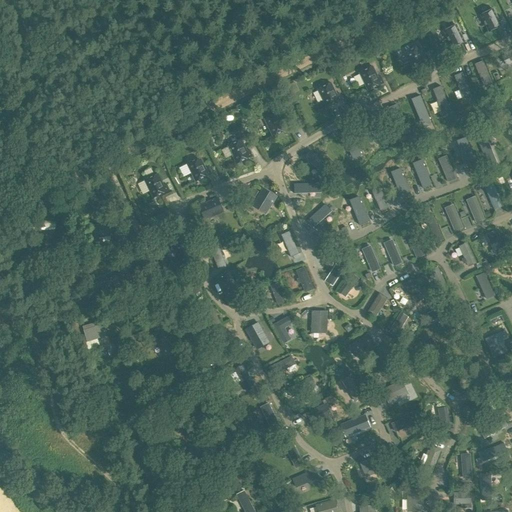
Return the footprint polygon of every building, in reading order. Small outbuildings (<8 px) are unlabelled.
[(504,22),(501,17),(499,18),(493,6),(480,13),(479,13),(489,31),(502,24),(502,23),(504,22)] [(467,39),(465,33),(462,35),(456,23),(443,30),(452,48),(465,41),(465,40),(467,39)] [(419,46),(406,53),(414,70),(428,64),(427,63),(430,62),(427,56),(425,58),(419,46)] [(511,52),(508,54),(502,57),(507,66),(511,63),(511,52)] [(483,61),(475,64),(478,70),(480,76),(483,82),(485,87),(493,84),(490,78),(488,72),(486,66),(483,61)] [(373,67),(360,73),(368,91),(381,84),(384,82),(381,77),(379,78),(373,67)] [(469,89),(467,84),(465,78),(462,72),(454,76),(457,82),(459,87),(461,93),(464,99),(472,95),(469,89)] [(331,83),(318,90),(327,107),(340,100),(342,99),(340,93),(337,95),(331,83)] [(450,109),(447,101),(444,94),(441,87),(441,86),(433,89),(434,90),(436,97),(439,104),(443,112),(450,109)] [(429,115),(426,108),(423,102),(421,96),(412,99),(412,100),(415,107),(417,113),(420,119),(422,125),(431,121),(429,115)] [(405,123),(402,117),(399,110),(397,104),(388,108),(391,114),(393,121),(396,127),(399,133),(408,130),(407,129),(405,123)] [(323,113),(329,128),(340,124),(336,116),(341,114),(338,106),(323,113)] [(277,112),(262,119),(272,138),(276,136),(276,137),(277,137),(277,136),(277,135),(282,133),(283,133),(284,133),(284,132),(289,130),(286,123),(283,124),(277,112)] [(382,134),(380,128),(377,122),(374,116),(366,119),(368,125),(371,131),(373,137),(376,143),(376,145),(385,141),(385,140),(382,134)] [(359,150),(356,143),(353,137),(351,131),(342,135),(345,142),(349,149),(352,157),(353,158),(353,160),(362,156),(359,150)] [(494,156),(491,149),(489,142),(486,135),(477,139),(480,146),(483,153),(485,159),(488,166),(497,162),(494,156)] [(474,156),(471,150),(469,144),(466,138),(457,142),(459,147),(461,152),(464,159),(467,166),(476,162),(474,156)] [(241,140),(226,147),(235,165),(239,164),(240,164),(241,163),(246,160),(247,161),(248,160),(248,159),(253,157),(249,150),(246,151),(241,140)] [(325,163),(320,159),(315,155),(311,151),(305,158),(310,162),(315,166),(321,171),(326,175),(331,168),(330,167),(325,163)] [(454,173),(452,168),(450,162),(447,156),(440,160),(442,165),(444,171),(447,176),(449,182),(450,181),(457,179),(454,173)] [(200,157),(185,164),(194,183),(198,181),(199,181),(200,181),(200,180),(205,177),(206,178),(207,177),(207,176),(212,174),(208,167),(205,169),(200,157)] [(429,179),(427,173),(425,166),(422,160),(418,162),(413,164),(416,170),(418,176),(421,182),(423,188),(424,188),(432,185),(429,179)] [(407,188),(405,181),(402,175),(400,169),(391,172),(394,179),(396,185),(399,191),(401,197),(402,197),(404,196),(410,194),(407,188)] [(157,173),(143,180),(152,199),(156,197),(157,197),(158,196),(163,194),(164,194),(164,193),(169,190),(166,184),(163,185),(157,173)] [(322,192),(321,183),(315,183),(308,183),(301,184),(294,184),(295,192),(295,193),(301,193),(307,193),(313,192),(322,192)] [(386,202),(384,195),(381,189),(379,183),(370,186),(373,193),(375,199),(378,205),(380,211),(381,211),(389,208),(386,202)] [(503,205),(500,200),(498,194),(495,189),(493,183),(491,184),(485,187),(487,192),(490,198),(492,203),(495,209),(503,205)] [(255,196),(258,191),(253,188),(250,193),(255,196)] [(262,188),(251,207),(265,215),(277,197),(262,188)] [(88,195),(85,195),(88,211),(100,209),(99,200),(96,200),(94,190),(87,191),(88,195)] [(219,196),(200,204),(199,205),(205,220),(225,212),(219,196)] [(366,216),(364,210),(361,203),(359,197),(350,200),(353,207),(355,213),(358,219),(360,225),(361,225),(369,222),(366,216)] [(482,214),(480,208),(477,203),(475,197),(467,201),(469,206),(472,212),(474,217),(476,223),(485,219),(482,214)] [(322,219),(327,214),(331,210),(325,204),(321,208),(316,212),(312,217),(307,221),(314,228),(318,223),(322,219)] [(461,221),(459,216),(456,210),(454,205),(446,209),(448,214),(451,220),(453,225),(455,231),(464,227),(461,221)] [(434,217),(426,221),(428,226),(431,232),(433,237),(436,243),(444,239),(441,234),(439,228),(436,223),(434,217)] [(38,221),(33,235),(50,240),(54,227),(38,221)] [(99,238),(115,237),(115,227),(98,228),(99,238)] [(502,248),(500,243),(497,237),(495,232),(487,235),(490,240),(492,245),(494,250),(492,251),(493,254),(496,253),(497,257),(505,254),(502,248)] [(423,249),(420,244),(418,238),(416,233),(407,236),(410,242),(412,247),(415,253),(417,258),(425,255),(423,249)] [(296,248),(293,241),(290,234),(283,237),(286,244),(289,251),(292,259),(299,255),(296,248)] [(193,252),(190,245),(187,239),(182,241),(177,244),(172,246),(175,252),(177,258),(180,265),(185,262),(190,260),(196,258),(193,252)] [(400,257),(397,251),(395,246),(393,240),(392,240),(385,244),(387,249),(389,255),(392,260),(394,266),(397,265),(402,262),(400,257)] [(220,245),(222,252),(235,249),(234,242),(220,245)] [(468,243),(460,247),(463,253),(465,258),(463,260),(465,263),(467,262),(469,266),(477,263),(474,256),(471,250),(468,243)] [(380,268),(378,263),(376,257),(373,252),(371,246),(370,246),(363,249),(365,255),(367,261),(370,266),(372,272),(376,270),(380,268)] [(336,280),(339,275),(343,270),(346,265),(339,260),(336,265),(333,271),(329,276),(326,281),(327,282),(333,285),(336,280)] [(97,273),(92,275),(94,280),(98,277),(103,287),(116,281),(110,268),(97,274),(97,273)] [(305,268),(297,271),(300,279),(297,280),(299,283),(301,282),(303,286),(304,288),(306,292),(313,289),(310,282),(308,275),(305,268)] [(434,269),(430,271),(431,273),(433,276),(430,277),(432,281),(434,280),(437,286),(440,292),(448,288),(445,281),(441,274),(438,268),(434,269)] [(344,286),(339,292),(340,292),(346,297),(350,290),(355,284),(355,283),(359,278),(353,273),(348,279),(344,286)] [(492,290),(490,284),(488,279),(485,273),(477,277),(479,282),(482,288),(484,293),(487,299),(495,295),(492,290)] [(201,291),(198,285),(195,278),(194,278),(188,281),(192,288),(195,294),(197,293),(201,291)] [(227,279),(219,284),(223,290),(226,297),(230,303),(238,299),(235,293),(232,287),(234,286),(232,282),(229,283),(227,279)] [(412,280),(405,284),(409,291),(407,292),(409,296),(411,294),(417,303),(424,299),(420,292),(416,286),(412,280)] [(277,283),(269,286),(278,307),(286,304),(277,283)] [(370,310),(369,311),(376,316),(380,310),(383,304),(385,301),(387,299),(380,294),(376,300),(373,306),(370,310)] [(210,303),(202,307),(206,313),(210,320),(213,326),(213,327),(221,323),(217,316),(214,310),(210,303)] [(443,316),(448,313),(454,310),(450,303),(445,305),(439,308),(433,311),(428,314),(432,321),(437,318),(443,316)] [(327,333),(327,312),(313,312),(312,333),(327,333)] [(393,325),(389,332),(396,336),(400,330),(404,323),(408,317),(401,313),(397,319),(393,325)] [(274,324),(284,342),(285,343),(292,339),(285,327),(292,323),(288,316),(274,324)] [(270,340),(266,334),(263,328),(259,323),(253,326),(246,330),(249,336),(253,342),(256,348),(263,344),(270,340)] [(101,325),(84,330),(88,341),(104,336),(101,325)] [(39,333),(43,344),(48,342),(45,331),(39,333)] [(500,333),(485,339),(494,358),(509,352),(504,341),(509,338),(506,331),(500,333)] [(170,335),(155,342),(159,352),(158,352),(157,352),(156,354),(157,355),(159,355),(160,354),(162,357),(160,357),(157,357),(157,360),(158,362),(160,363),(162,362),(163,360),(178,353),(170,335)] [(368,335),(350,347),(359,361),(377,349),(368,335)] [(431,338),(424,343),(428,348),(432,353),(435,357),(437,360),(439,362),(446,357),(442,352),(439,347),(435,342),(431,338)] [(290,367),(296,364),(292,357),(286,359),(281,362),(275,365),(270,368),(274,375),(277,373),(279,372),(281,371),(285,369),(290,367)] [(462,370),(468,367),(466,364),(471,361),(469,357),(462,361),(455,365),(449,369),(442,372),(446,380),(452,376),(457,373),(462,370)] [(253,382),(250,376),(247,371),(244,366),(239,368),(235,371),(238,376),(241,381),(244,387),(247,392),(251,390),(256,387),(253,382)] [(316,386),(312,378),(312,377),(306,380),(300,383),(294,386),(288,389),(292,398),(298,395),(304,392),(310,389),(312,388),(313,387),(315,386),(316,386)] [(356,387),(353,382),(349,377),(343,381),(346,386),(349,391),(352,396),(356,402),(362,397),(359,392),(356,387)] [(402,381),(383,390),(389,403),(408,394),(402,381)] [(474,401),(468,406),(469,407),(474,413),(479,408),(485,404),(486,406),(490,403),(488,401),(491,399),(490,397),(489,396),(486,392),(480,397),(474,401)] [(278,419),(275,414),(272,408),(271,406),(271,405),(270,403),(269,402),(268,403),(260,407),(263,412),(266,418),(269,424),(272,429),(281,425),(278,419)] [(333,417),(329,410),(326,404),(320,407),(313,410),(307,413),(310,420),(313,426),(319,423),(326,420),(333,417)] [(449,422),(448,415),(447,408),(439,409),(440,416),(441,424),(441,425),(442,431),(450,430),(449,422)] [(399,421),(392,424),(396,432),(401,429),(406,427),(407,429),(411,427),(410,425),(417,422),(413,414),(406,417),(399,421)] [(370,427),(368,421),(365,415),(361,417),(359,418),(353,420),(347,422),(341,425),(344,431),(346,437),(352,434),(358,432),(364,429),(370,427)] [(508,425),(505,421),(502,416),(497,419),(491,422),(485,425),(480,428),(480,429),(482,433),(485,438),(491,435),(496,432),(502,429),(508,425)] [(92,431),(85,437),(90,445),(98,440),(92,431)] [(148,440),(134,447),(142,462),(144,462),(145,462),(146,463),(147,463),(148,463),(150,463),(151,462),(152,460),(152,459),(152,457),(153,457),(150,451),(153,450),(148,440)] [(193,443),(190,448),(200,455),(201,454),(209,459),(217,448),(204,440),(198,447),(193,443)] [(298,453),(295,448),(293,442),(285,446),(288,452),(291,457),(294,463),(296,468),(304,464),(301,459),(298,453)] [(502,454),(507,451),(504,444),(504,443),(498,446),(492,448),(487,450),(481,453),(484,461),(490,459),(491,458),(496,456),(502,454)] [(424,466),(422,470),(425,471),(429,472),(431,473),(434,468),(436,462),(438,456),(440,450),(432,447),(430,452),(428,451),(427,455),(429,456),(427,461),(425,466),(424,466)] [(105,451),(109,462),(118,458),(114,448),(105,451)] [(72,463),(77,456),(70,450),(64,457),(72,463)] [(471,470),(471,462),(470,454),(469,454),(462,455),(462,463),(463,470),(463,478),(472,478),(471,470)] [(386,469),(383,462),(380,456),(375,458),(374,458),(373,458),(367,461),(361,463),(363,467),(364,470),(366,477),(373,474),(376,473),(379,472),(386,469)] [(313,480),(319,478),(315,469),(315,470),(310,472),(304,474),(299,477),(293,479),(296,487),(302,485),(308,482),(313,480)] [(492,492),(491,484),(491,476),(483,477),(482,477),(482,485),(482,492),(483,500),(489,500),(492,500),(492,492)] [(0,493),(5,498),(11,491),(2,484),(0,487),(0,493)] [(244,490),(235,495),(244,511),(255,511),(252,504),(244,490)] [(408,504),(408,511),(416,511),(423,511),(423,510),(423,504),(423,497),(423,490),(416,490),(414,490),(408,490),(408,497),(408,504)] [(471,501),(471,493),(466,493),(460,493),(454,493),(454,497),(454,503),(455,503),(461,503),(461,509),(471,509),(471,501)] [(19,498),(13,506),(20,511),(26,503),(19,498)] [(338,511),(335,500),(316,505),(318,511),(338,511)]
